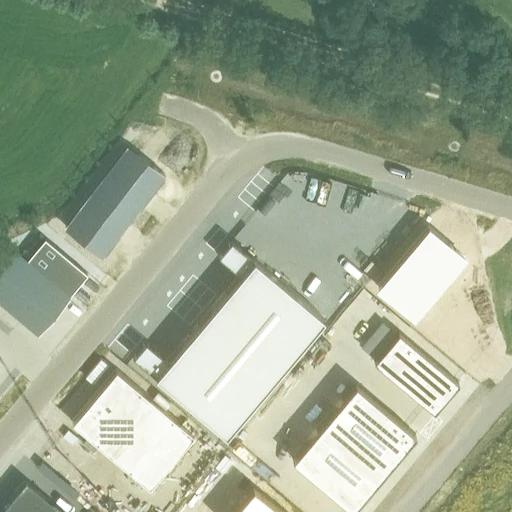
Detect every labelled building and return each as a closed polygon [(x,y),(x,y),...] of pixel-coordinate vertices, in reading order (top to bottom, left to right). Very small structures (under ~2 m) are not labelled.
[(66,225),(103,254),(165,174),(128,145),(66,225)] [(430,227),(380,285),(417,318),(467,258),(430,227)] [(16,248),(0,267),(0,298),(38,331),(70,293),(88,272),(46,236),(28,257),(16,248)] [(146,339),(132,355),(226,434),(325,316),(231,237),(217,254),(240,273),(168,358),(146,339)] [(407,340),(383,372),(444,417),(468,386),(407,340)] [(116,368),(72,421),(88,435),(99,444),(149,487),(194,433),(116,368)] [(356,382),(292,458),(353,509),(416,433),(356,382)] [(68,428),(63,435),(72,442),(77,436),(68,428)] [(93,450),(99,444),(88,435),(83,442),(93,450)] [(65,511),(26,478),(0,508),(0,511),(65,511)] [(293,511),(252,480),(225,511),(293,511)]
